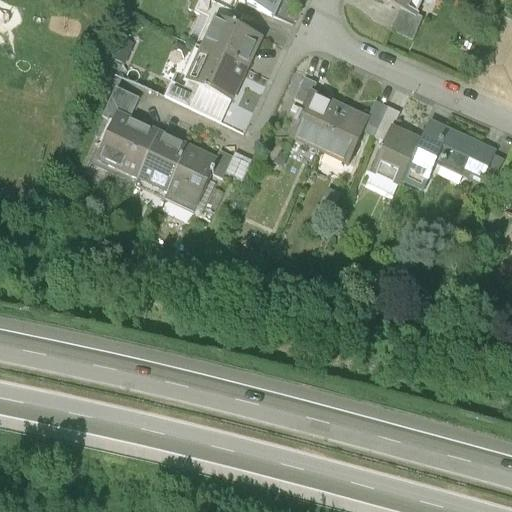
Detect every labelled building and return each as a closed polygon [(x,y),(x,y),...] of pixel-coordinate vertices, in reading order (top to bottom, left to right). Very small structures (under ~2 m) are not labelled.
[(238,4),(229,0),(206,0),(205,2),(201,0),(200,0),(194,13),(212,22),(214,18),(235,27),(239,18),(233,15),(238,4)] [(271,19),(279,0),(229,0),(238,4),(271,19)] [(374,0),(418,19),(425,0),(374,0)] [(198,52),(247,74),(262,39),(235,27),(214,18),(212,22),(198,52)] [(200,91),(233,105),(247,74),(198,52),(184,84),(200,91)] [(189,115),(200,91),(184,84),(173,79),(162,102),(189,115)] [(294,103),(306,108),(312,94),(316,87),(304,81),(294,103)] [(115,116),(129,123),(138,103),(114,92),(101,121),(111,125),(115,116)] [(341,107),(312,94),(306,108),(290,143),(318,156),(341,107)] [(363,135),(383,144),(391,128),(396,115),(376,106),(369,120),(363,135)] [(369,120),(341,107),(318,156),(347,169),(363,135),(369,120)] [(111,125),(93,165),(136,185),(158,136),(129,123),(115,116),(111,125)] [(421,142),(403,181),(425,191),(435,167),(480,188),(484,180),(496,153),(429,123),(421,142)] [(368,177),(398,191),(403,181),(421,142),(391,128),(383,144),(368,177)] [(187,149),(158,136),(136,185),(165,198),(187,149)] [(216,162),(187,149),(165,198),(194,211),(209,178),(216,162)] [(508,159),(496,153),(484,180),(497,185),(508,159)] [(219,154),(216,162),(209,178),(223,184),(233,160),(219,154)]
